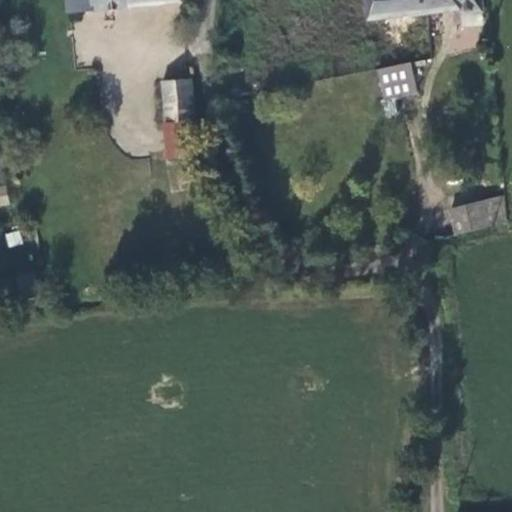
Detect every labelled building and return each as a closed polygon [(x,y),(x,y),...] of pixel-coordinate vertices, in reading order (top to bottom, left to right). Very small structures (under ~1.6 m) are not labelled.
[(67,0),(69,14),(181,2),(181,0),(67,0)] [(392,0),(368,0),(370,20),(394,18),(392,0)] [(392,0),(394,18),(427,14),(425,0),(392,0)] [(425,0),(427,14),(463,10),(465,14),(480,13),(480,0),(425,0)] [(380,48),(381,69),(399,65),(397,45),(394,45),(392,32),(372,35),(374,49),(380,48)] [(410,45),(397,45),(399,65),(411,62),(410,45)] [(412,64),(379,71),(385,99),(417,93),(412,64)] [(191,79),(162,82),(166,126),(196,124),(191,79)] [(196,124),(166,126),(169,157),(190,155),(199,154),(196,124)] [(199,154),(190,155),(192,175),(203,174),(201,153),(199,154)] [(0,206),(9,205),(5,183),(0,183),(0,206)] [(459,235),(492,226),(486,200),(452,210),(459,235)]
